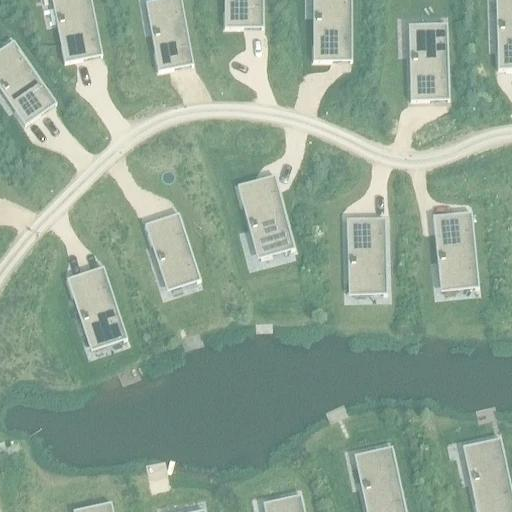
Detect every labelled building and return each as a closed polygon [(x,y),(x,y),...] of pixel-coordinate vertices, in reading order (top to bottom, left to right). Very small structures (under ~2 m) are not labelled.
[(90,0),(54,0),(59,21),(58,21),(59,26),(60,26),(64,48),(60,48),(63,66),(82,63),(82,62),(88,61),(87,55),(98,52),(99,53),(101,53),(90,0)] [(228,13),(224,13),(224,31),(243,31),(243,30),(249,30),(249,24),(260,24),(260,25),(263,25),(262,0),(227,0),(228,5),(228,13)] [(316,46),(312,46),(312,64),(331,64),(331,63),(337,63),(337,58),(349,58),(351,58),(350,0),(316,0),(316,19),(316,24),(316,46)] [(500,54),(496,55),(497,73),(511,72),(511,3),(499,4),(500,27),(499,27),(499,33),(500,33),(500,54)] [(154,54),(153,54),(157,75),(173,72),(173,71),(179,70),(178,64),(189,62),(189,63),(192,62),(181,6),(150,12),(154,35),(153,35),(154,40),(155,40),(157,48),(153,49),(154,54)] [(413,86),(409,86),(410,104),(429,104),(429,103),(435,103),(434,97),(446,97),(449,97),(447,34),(412,35),(412,59),(412,64),(413,64),(413,86)] [(17,50),(0,61),(0,86),(2,89),(1,89),(4,94),(5,93),(17,111),(14,114),(24,129),(40,118),(39,117),(44,114),(41,109),(50,102),(51,103),(53,102),(17,50)] [(255,184),(236,189),(241,206),(245,205),(251,226),(250,226),(252,231),(258,254),(292,245),(276,184),(274,185),(274,186),(262,189),(261,183),(255,185),(255,184)] [(451,217),(432,219),(434,237),(438,237),(439,245),(440,259),(439,259),(440,264),(443,287),(478,284),(471,221),(469,221),(469,222),(457,223),(457,217),(451,218),(451,217)] [(144,228),(150,248),(151,248),(153,253),(156,252),(159,259),(158,260),(160,265),(168,287),(198,277),(180,222),(178,223),(178,224),(167,227),(165,222),(159,224),(159,223),(144,228)] [(365,222),(346,222),(346,241),(350,241),(351,262),(350,262),(350,268),(351,268),(351,291),(386,291),(385,227),(383,227),(383,228),(371,228),(370,223),(365,223),(365,222)] [(124,335),(105,276),(103,276),(103,277),(91,281),(90,275),(84,277),(84,276),(66,282),(72,300),(75,298),(82,319),(83,324),(84,324),(91,346),(124,335)] [(511,498),(501,449),(467,456),(472,479),(471,479),(473,484),(478,506),(474,506),(474,511),(503,511),(511,510),(511,498)] [(404,511),(393,457),(359,464),(364,488),(363,488),(364,493),(365,493),(368,511),(404,511)]
